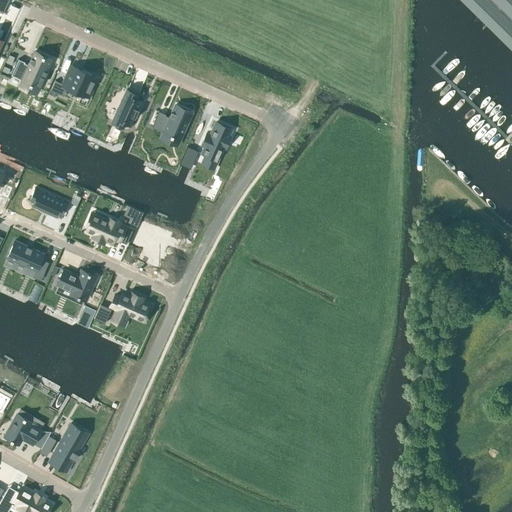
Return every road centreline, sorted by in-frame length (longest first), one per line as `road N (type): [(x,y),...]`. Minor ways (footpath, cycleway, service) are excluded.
road 1 (residential): [(180,297),(240,185),(287,126),(31,10)]
road 2 (residential): [(87,504),(180,297)]
road 3 (residential): [(180,297),(3,217)]
